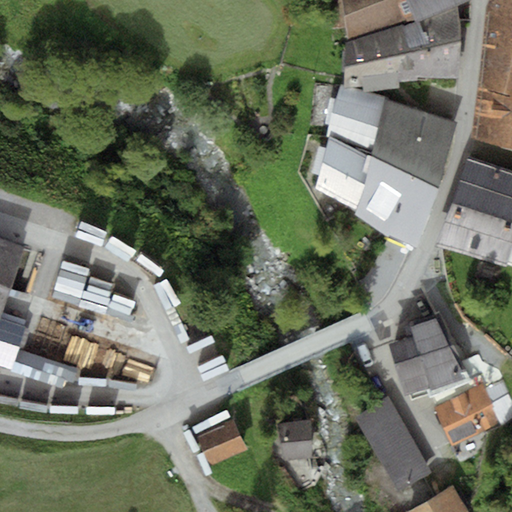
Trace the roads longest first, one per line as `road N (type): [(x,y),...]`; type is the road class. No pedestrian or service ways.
road 1 (residential): [(160,415),(359,323),(409,287),(450,179),(481,0)]
road 2 (track): [(0,424),(75,433),(160,415)]
road 3 (unknown): [(311,345),(327,469)]
